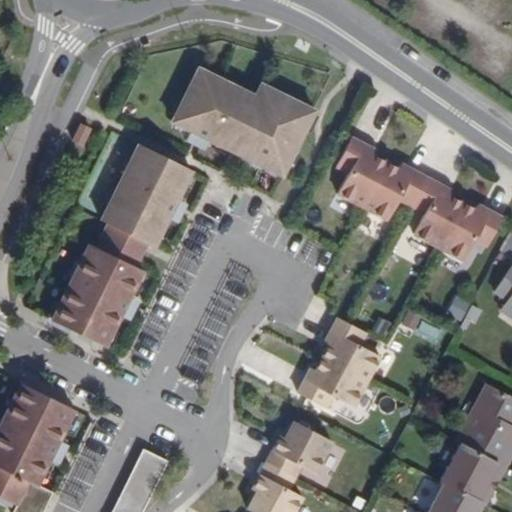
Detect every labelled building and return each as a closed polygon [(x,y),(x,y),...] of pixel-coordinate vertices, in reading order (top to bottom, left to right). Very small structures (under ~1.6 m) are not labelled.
[(256,160),(252,170),(287,187),(319,122),(266,96),(260,108),(203,80),(177,133),(196,143),(192,152),(207,160),(212,150),(235,161),(240,152),(256,160)] [(90,159),(98,142),(88,137),(80,154),(90,159)] [(343,204),(368,217),(391,173),(378,167),(367,161),(369,156),(355,149),(340,177),(353,184),(343,204)] [(235,161),(252,170),(256,160),(240,152),(235,161)] [(378,167),(380,162),(369,156),(367,161),(378,167)] [(145,250),(154,254),(161,258),(175,230),(184,235),(192,219),(182,214),(198,182),(164,166),(146,157),(109,233),(116,236),(105,260),(97,256),(60,332),(112,358),(127,327),(137,332),(144,316),(135,311),(149,282),(142,278),(150,262),(141,257),(145,250)] [(415,186),(403,180),(391,173),(368,217),(393,230),(403,210),(416,217),(431,189),(417,182),(415,186)] [(417,182),(406,175),(403,180),(415,186),(417,182)] [(418,244),(443,257),(466,213),(454,207),(442,200),(445,196),(431,189),(416,217),(429,224),(418,244)] [(454,207),(456,202),(445,196),(442,200),(454,207)] [(490,226),(479,220),(466,213),(443,257),(468,270),(479,250),(491,257),(506,228),(493,221),(490,226)] [(493,221),(481,215),(479,220),(490,226),(493,221)] [(150,262),(154,254),(145,250),(141,257),(150,262)] [(511,268),(492,298),(505,307),(498,316),(511,325),(511,268)] [(457,293),(446,312),(462,320),(472,301),(457,293)] [(340,344),(334,355),(327,368),(371,391),(384,366),(365,356),(371,343),(343,328),(336,341),(340,344)] [(336,341),(330,353),(334,355),(340,344),(336,341)] [(358,416),(371,391),(327,368),(321,380),(315,392),(310,390),(303,403),(332,418),(338,406),(358,416)] [(321,380),(316,378),(310,390),(315,392),(321,380)] [(465,412),(469,414),(453,446),(497,469),(511,442),(499,436),(501,430),(506,432),(511,420),(511,408),(476,390),(465,412)] [(77,456),(67,451),(82,421),(29,394),(0,453),(0,504),(16,511),(57,511),(62,503),(46,495),(60,467),(69,472),(77,456)] [(290,447),(285,444),(271,471),(300,486),(306,475),(320,482),(337,450),(299,430),(290,447)] [(473,501),(479,505),(497,469),(453,446),(435,482),(436,483),(473,501)] [(115,511),(145,511),(150,503),(156,491),(161,479),(169,463),(147,451),(137,469),(131,481),(124,494),(118,507),(115,511)] [(293,498),(300,486),(271,471),(257,499),(261,501),(255,511),(304,511),(307,506),(293,498)] [(467,511),(473,501),(436,483),(422,511),(467,511)]
